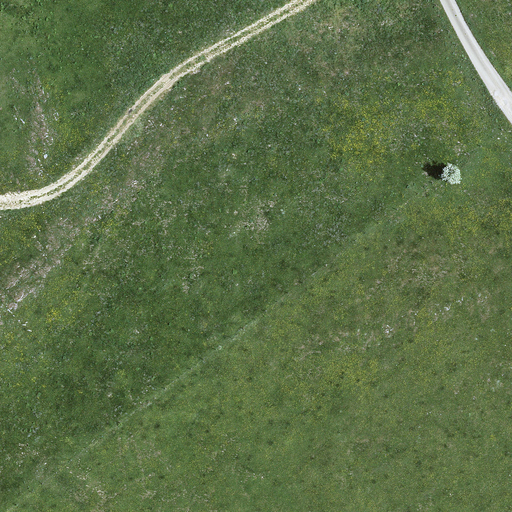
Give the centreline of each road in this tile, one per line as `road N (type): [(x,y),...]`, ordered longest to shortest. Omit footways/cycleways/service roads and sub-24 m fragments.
road 1 (track): [(324,0),(64,185),(0,197)]
road 2 (track): [(511,110),(447,0)]
